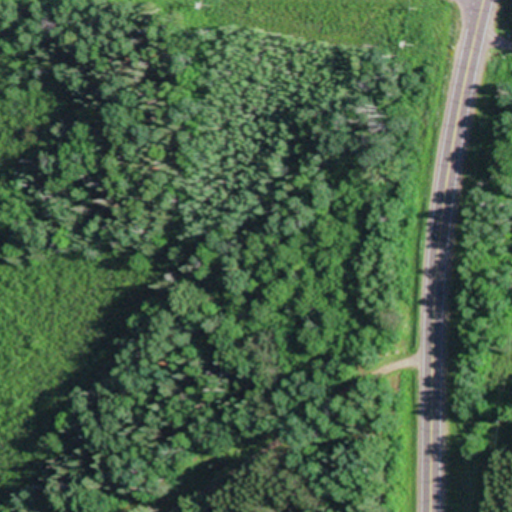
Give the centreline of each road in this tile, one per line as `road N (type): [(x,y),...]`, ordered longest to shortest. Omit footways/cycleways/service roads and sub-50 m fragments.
road 1 (primary): [(426,511),(440,183),(477,0)]
road 2 (residential): [(155,511),(351,384),(428,360)]
